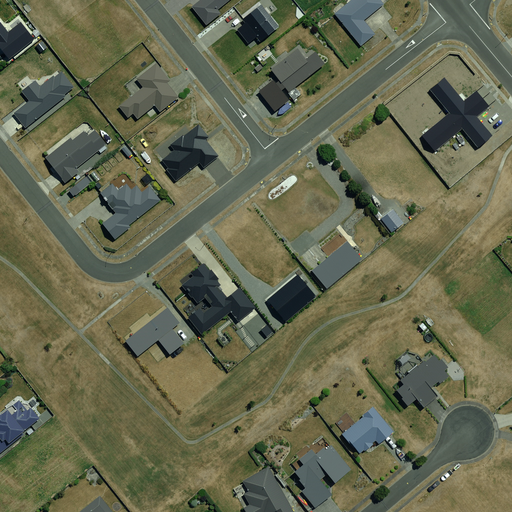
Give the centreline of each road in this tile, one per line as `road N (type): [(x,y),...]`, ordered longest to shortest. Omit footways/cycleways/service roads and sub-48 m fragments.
road 1 (residential): [(458,13),(271,157)]
road 2 (residential): [(271,157),(127,269),(88,264)]
road 3 (residential): [(146,0),(271,157)]
road 4 (residential): [(0,152),(88,264)]
road 5 (residential): [(372,511),(466,433)]
